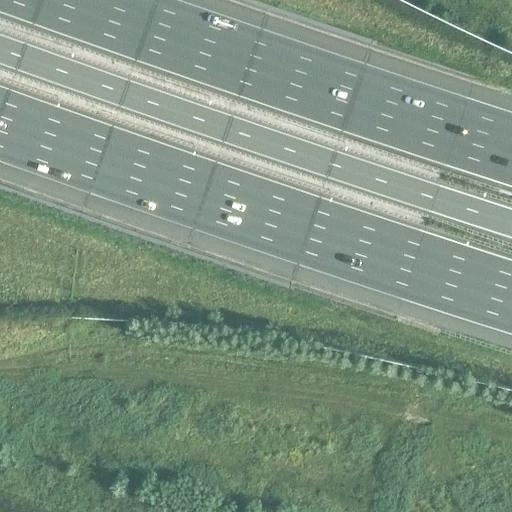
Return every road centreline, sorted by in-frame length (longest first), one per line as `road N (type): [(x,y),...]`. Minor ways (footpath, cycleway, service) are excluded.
road 1 (motorway): [(0,47),(511,227)]
road 2 (motorway): [(0,120),(186,191),(511,297)]
road 3 (motorway): [(511,153),(66,0)]
